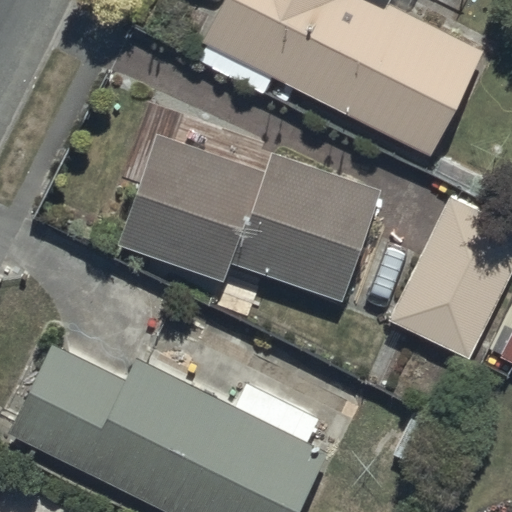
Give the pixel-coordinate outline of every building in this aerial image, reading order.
[(263,97),(271,82),(428,162),(482,55),(387,6),(390,0),(225,0),(200,49),(212,55),(206,68),(263,97)] [(261,149),(153,114),(114,227),(222,263),(228,245),(244,250),(339,284),(379,171),(267,132),(261,149)] [(511,210),(448,175),(379,294),(466,343),(511,260),(511,210)] [(511,287),(490,333),(511,344),(511,287)] [(51,324),(7,414),(200,511),(286,511),(325,437),(304,426),(316,403),(243,366),(234,385),(136,335),(123,360),(51,324)]
